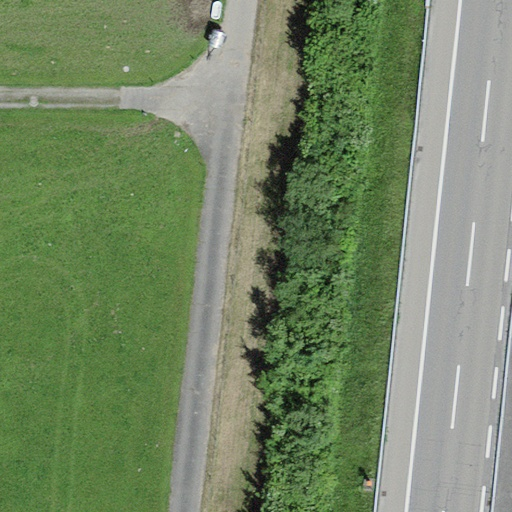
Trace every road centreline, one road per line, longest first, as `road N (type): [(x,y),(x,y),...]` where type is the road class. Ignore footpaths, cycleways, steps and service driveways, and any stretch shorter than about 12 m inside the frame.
road 1 (track): [(238,0),(180,511)]
road 2 (motorway): [(500,0),(444,511)]
road 3 (track): [(0,98),(227,101)]
